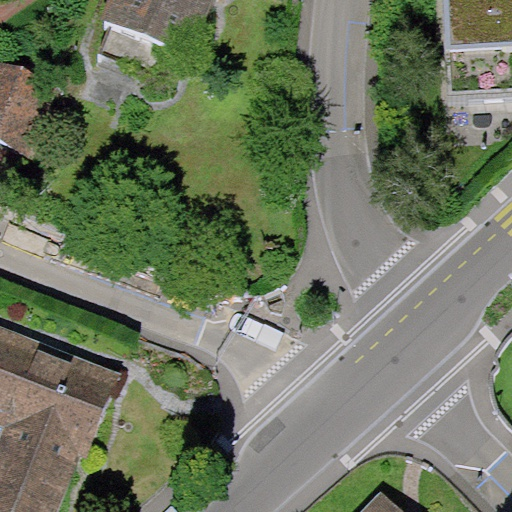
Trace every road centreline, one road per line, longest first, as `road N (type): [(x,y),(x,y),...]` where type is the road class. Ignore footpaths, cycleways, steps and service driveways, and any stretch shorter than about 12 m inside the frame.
road 1 (residential): [(0,238),(299,373),(340,415)]
road 2 (residential): [(356,0),(340,161),(355,232),(418,348)]
road 3 (residential): [(511,500),(390,374)]
road 4 (residential): [(223,511),(340,415)]
road 5 (residential): [(418,348),(511,259)]
